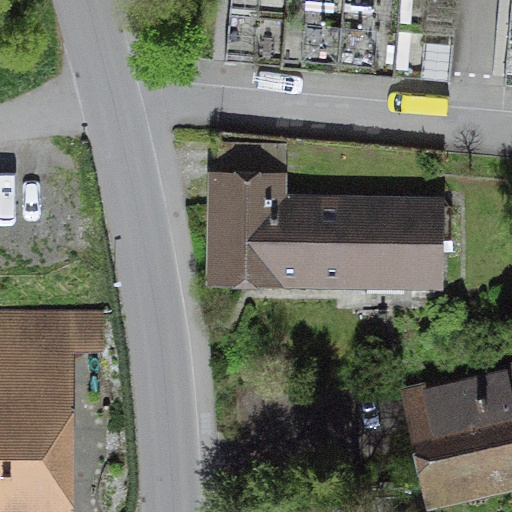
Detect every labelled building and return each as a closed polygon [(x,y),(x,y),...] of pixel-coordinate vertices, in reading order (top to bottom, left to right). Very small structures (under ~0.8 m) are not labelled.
[(511,0),(231,0),(227,62),(451,81),(457,0),(511,0),(505,88),(511,88),(511,0)] [(288,178),(206,178),(206,297),(443,297),(443,203),(288,202),(288,178)] [(375,308),(258,320),(265,382),(381,370),(375,308)] [(108,360),(103,309),(0,309),(0,511),(94,511),(95,481),(75,371),(108,360)] [(511,363),(399,388),(425,511),(452,511),(511,499),(511,363)]
